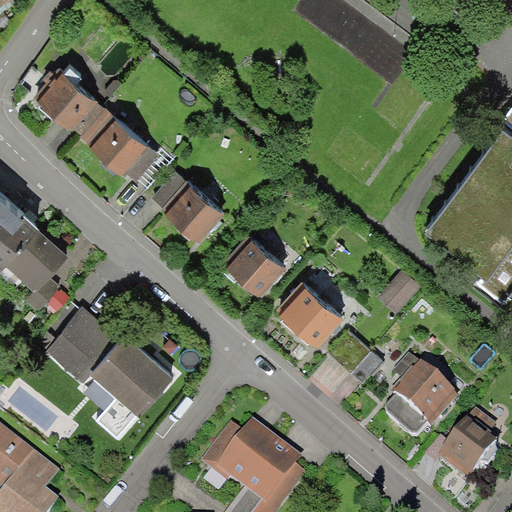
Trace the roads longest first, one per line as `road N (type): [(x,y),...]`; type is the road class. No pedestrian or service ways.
road 1 (residential): [(0,126),(236,360)]
road 2 (residential): [(236,360),(416,511)]
road 3 (residential): [(236,360),(116,511)]
